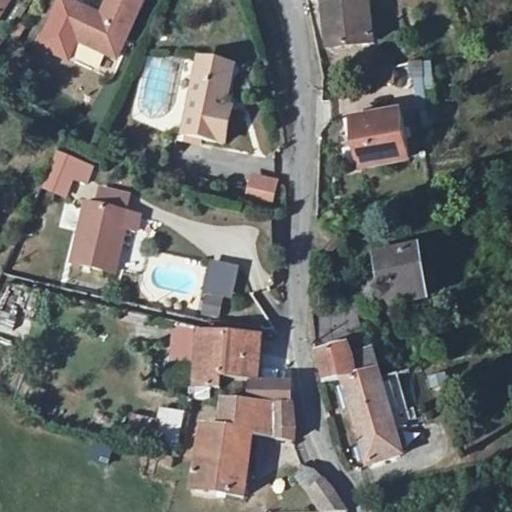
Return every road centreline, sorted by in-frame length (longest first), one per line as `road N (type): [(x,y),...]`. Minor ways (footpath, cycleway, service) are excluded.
road 1 (unclassified): [(359,511),(322,460),(302,353),(303,90),(283,0)]
road 2 (unknown): [(303,170),(170,153)]
